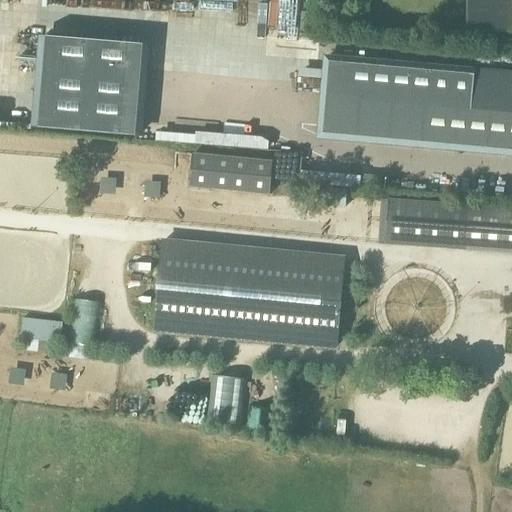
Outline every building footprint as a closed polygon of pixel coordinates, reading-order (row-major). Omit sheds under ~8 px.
[(511,32),(511,0),(467,0),(468,31),(511,32)] [(31,128),(144,138),(146,106),(151,45),(39,36),(31,128)] [(322,136),(511,153),(511,77),(329,61),(322,136)] [(270,195),(273,162),(193,155),(190,187),(270,195)] [(155,193),(156,179),(120,176),(119,190),(155,193)] [(326,190),(325,210),(345,211),(347,191),(342,191),(327,190),(326,190)] [(511,208),(388,201),(386,246),(511,252),(511,208)] [(160,257),(153,329),(337,346),(345,261),(304,257),(161,244),(160,257)]
